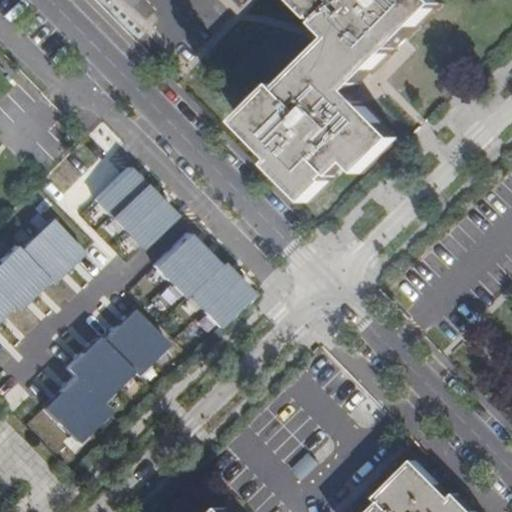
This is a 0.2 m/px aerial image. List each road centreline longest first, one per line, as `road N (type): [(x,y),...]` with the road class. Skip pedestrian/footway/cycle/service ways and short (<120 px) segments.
road 1 (residential): [(331,286),(51,0)]
road 2 (residential): [(331,286),(103,511)]
road 3 (residential): [(511,471),(331,286)]
road 4 (residential): [(331,286),(511,109)]
